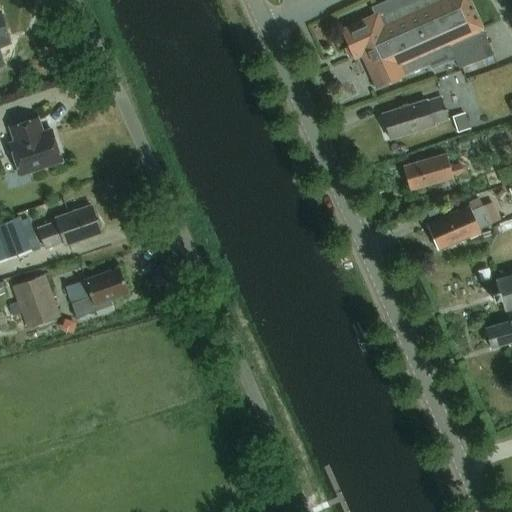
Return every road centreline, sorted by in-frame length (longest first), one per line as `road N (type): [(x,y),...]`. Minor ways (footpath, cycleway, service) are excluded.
road 1 (unclassified): [(306,511),(70,0)]
road 2 (tertiary): [(482,511),(266,30)]
